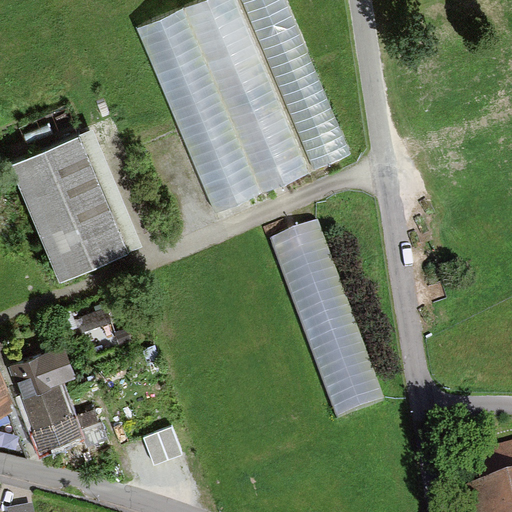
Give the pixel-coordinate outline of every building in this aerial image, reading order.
[(236,0),(193,0),(136,24),(216,209),(309,170),(236,0)] [(287,0),(244,0),(313,165),(349,150),(287,0)] [(94,121),(16,152),(62,266),(140,235),(94,121)] [(316,221),(271,238),(338,417),(384,400),(316,221)] [(107,305),(82,314),(87,326),(112,317),(107,305)] [(133,338),(127,325),(115,330),(121,343),(133,338)] [(11,361),(35,426),(73,412),(61,378),(77,372),(66,341),(11,361)] [(0,365),(0,409),(16,403),(0,365)] [(111,442),(97,405),(78,412),(84,429),(60,438),(68,458),(111,442)] [(174,427),(144,438),(154,465),(184,454),(174,427)] [(511,511),(511,445),(472,456),(480,488),(468,491),(473,511),(511,511)]
